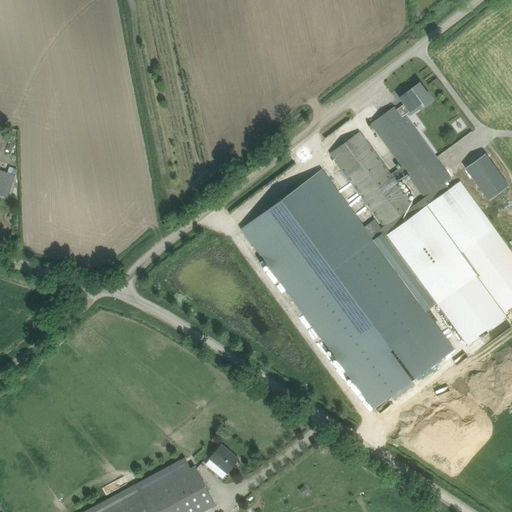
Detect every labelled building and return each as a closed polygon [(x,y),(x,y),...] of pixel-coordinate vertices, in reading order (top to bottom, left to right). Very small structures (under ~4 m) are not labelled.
[(405,115),(421,103),(423,106),(432,99),(419,83),(411,89),(399,97),(404,104),(396,110),(402,117),(405,115)] [(451,179),(450,178),(450,177),(424,141),(412,125),(405,115),(402,117),(396,110),(394,106),(374,121),(371,123),(371,124),(377,131),(401,166),(390,174),(365,140),(359,132),(330,153),(336,161),(383,226),(383,227),(381,228),(375,219),(369,223),(364,227),(321,169),(241,229),(373,409),(454,349),(426,311),(373,240),(384,232),(386,235),(391,241),(437,304),(438,305),(438,304),(465,341),(478,331),(481,335),(490,328),(489,328),(506,315),(504,313),(511,307),(511,251),(460,181),(456,184),(449,189),(445,183),(451,179)] [(511,178),(489,147),(465,165),(490,199),(511,182),(511,178)] [(7,172),(15,175),(18,169),(10,166),(7,172)] [(15,175),(7,172),(0,169),(0,194),(8,197),(15,175)] [(239,459),(221,444),(209,458),(210,459),(206,464),(223,478),(227,473),(228,473),(239,459)] [(191,468),(185,457),(83,511),(201,511),(216,504),(195,465),(191,468)]
